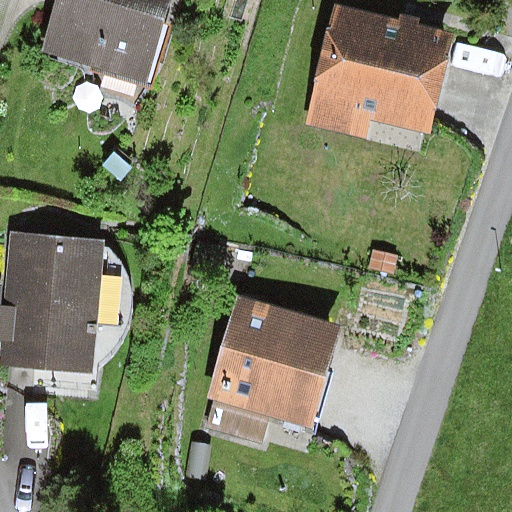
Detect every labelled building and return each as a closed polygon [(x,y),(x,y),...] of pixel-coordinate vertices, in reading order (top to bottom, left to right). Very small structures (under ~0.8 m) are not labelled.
[(187,0),(75,0),(63,46),(168,73),(187,0)] [(451,34),(337,6),(308,123),(423,150),(451,34)] [(104,242),(12,233),(5,307),(1,341),(0,351),(0,363),(91,373),(104,242)] [(372,251),(367,268),(392,274),(396,258),(372,251)] [(337,327),(244,301),(208,426),(263,442),(270,416),(308,426),(337,327)]
